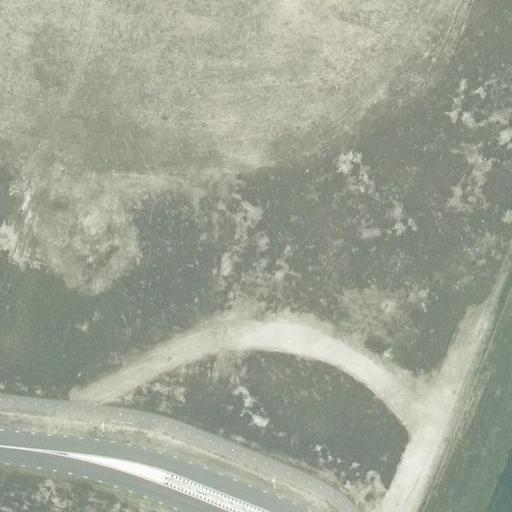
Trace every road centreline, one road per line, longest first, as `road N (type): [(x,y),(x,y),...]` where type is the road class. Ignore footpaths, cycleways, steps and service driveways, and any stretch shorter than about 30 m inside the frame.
road 1 (unclassified): [(276,511),(133,461),(0,451)]
road 2 (unclassified): [(0,453),(107,478),(195,511)]
